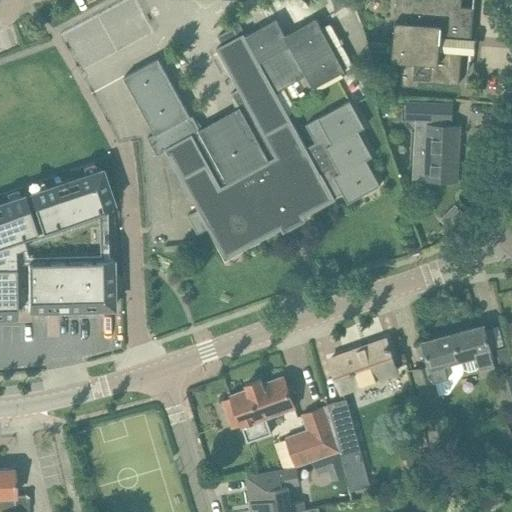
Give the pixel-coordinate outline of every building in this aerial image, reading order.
[(383,44),(368,43),(373,58),(382,59),(403,60),(401,85),(419,86),(419,81),(459,84),(460,75),(462,51),(463,38),(464,22),(471,22),(471,24),(472,24),(474,7),(461,6),(461,0),(396,0),(396,5),(394,39),(390,39),(389,44),(383,44)] [(158,58),(124,77),(155,133),(148,137),(157,154),(166,149),(198,209),(195,211),(188,215),(197,233),(205,229),(208,227),(226,259),(282,228),(284,231),(306,219),(304,216),(336,199),(335,197),(343,192),(348,202),(380,185),(366,159),(373,156),(359,130),(365,127),(350,100),(306,124),(316,142),(307,148),(276,92),(283,88),(291,84),(306,76),(313,89),(345,71),(333,50),(332,48),(322,30),(316,19),(285,36),(276,19),(245,36),(243,34),(238,36),(233,28),(218,36),(222,45),(216,48),(239,89),(231,93),(239,107),(200,129),(192,115),(190,117),(158,58)] [(330,25),(322,30),(332,48),(340,44),(330,25)] [(341,46),(333,50),(345,71),(353,67),(341,46)] [(406,103),(406,121),(416,121),(415,153),(413,179),(426,179),(456,181),(456,180),(453,180),(454,152),(457,153),(459,126),(451,126),(429,125),(429,120),(431,120),(431,104),(411,103),(406,103)] [(0,315),(16,316),(16,303),(27,303),(28,309),(61,308),(113,307),(112,257),(108,257),(107,210),(113,209),(112,205),(113,204),(101,168),(96,170),(94,162),(69,171),(72,178),(58,183),(56,175),(27,185),(29,192),(24,194),(22,187),(0,194),(0,315)] [(455,204),(440,219),(450,229),(465,214),(455,204)] [(485,325),(454,333),(461,359),(462,358),(464,369),(470,371),(477,369),(480,366),(481,368),(495,364),(491,350),(491,349),(490,344),(486,330),(485,325)] [(454,333),(423,342),(430,365),(434,380),(448,377),(445,363),(461,359),(454,333)] [(386,339),(330,359),(341,391),(397,371),(386,339)] [(430,365),(413,370),(421,401),(433,444),(452,439),(441,397),(436,380),(434,380),(430,365)] [(511,410),(511,375),(500,379),(509,412),(511,410)] [(295,407),(283,376),(262,383),(261,379),(246,384),(248,389),(231,395),(232,397),(223,401),(232,427),(241,424),(248,442),(272,433),(266,417),(295,407)] [(336,436),(335,436),(340,452),(351,491),(371,485),(347,400),(328,405),(328,406),(336,436)] [(307,430),(285,438),(285,439),(294,466),(297,468),(340,452),(335,436),(336,436),(328,406),(302,415),(307,430)] [(346,476),(338,454),(314,462),(318,475),(328,471),(332,481),(346,476)] [(269,472),(249,476),(251,491),(253,501),(250,502),(252,511),(286,511),(304,509),(303,501),(291,504),(288,487),(300,485),(297,468),(294,466),(289,468),(282,469),(269,472)] [(13,468),(0,468),(0,511),(13,511),(13,501),(19,500),(19,494),(15,495),(13,468)] [(419,511),(439,506),(434,486),(415,491),(419,511)] [(24,494),(19,494),(19,500),(13,501),(13,511),(27,511),(29,511),(28,498),(29,497),(25,493),(24,494)]
